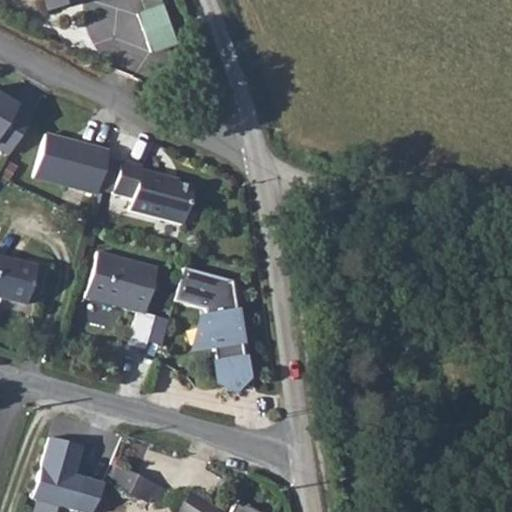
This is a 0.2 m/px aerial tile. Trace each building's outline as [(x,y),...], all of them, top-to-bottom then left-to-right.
[(46,0),(49,10),(82,0),(46,0)] [(140,14),(153,52),(178,44),(162,0),(144,0),(148,11),(140,14)] [(0,149),(7,155),(31,120),(15,109),(17,107),(0,95),(0,149)] [(108,151),(44,134),(33,176),(97,192),(108,151)] [(137,166),(117,160),(107,192),(126,198),(123,210),(175,225),(186,189),(174,185),(161,181),(162,177),(136,170),(137,166)] [(95,251),(83,298),(135,312),(127,344),(144,348),(152,315),(143,312),(154,267),(95,251)] [(0,297),(24,304),(35,267),(0,257),(0,297)] [(234,281),(184,268),(176,300),(208,308),(221,385),(237,393),(250,380),(234,281)] [(378,295),(355,310),(365,327),(390,311),(378,295)] [(82,447),(49,437),(31,497),(38,499),(60,506),(79,511),(90,511),(103,483),(83,477),(82,480),(72,477),(82,447)] [(166,489),(116,467),(108,485),(147,503),(150,497),(160,502),(166,489)] [(215,511),(188,495),(176,511),(215,511)] [(57,511),(60,506),(38,499),(33,511),(57,511)]
